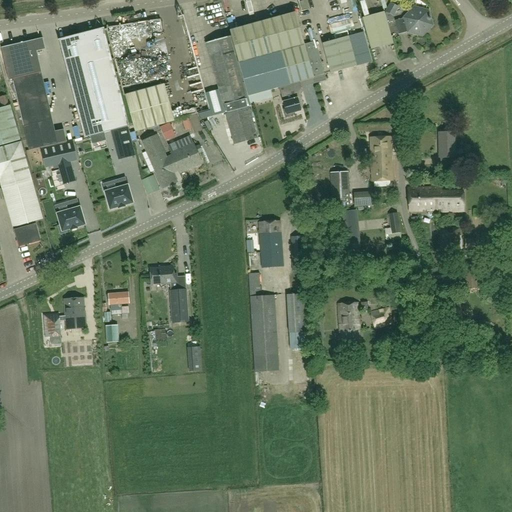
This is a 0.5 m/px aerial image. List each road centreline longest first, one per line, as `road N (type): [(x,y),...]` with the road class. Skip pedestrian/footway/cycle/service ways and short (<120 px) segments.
road 1 (residential): [(0,295),(226,188),(395,87)]
road 2 (residential): [(511,354),(485,357),(435,336),(403,204),(395,87)]
road 3 (unclassified): [(0,25),(172,0)]
